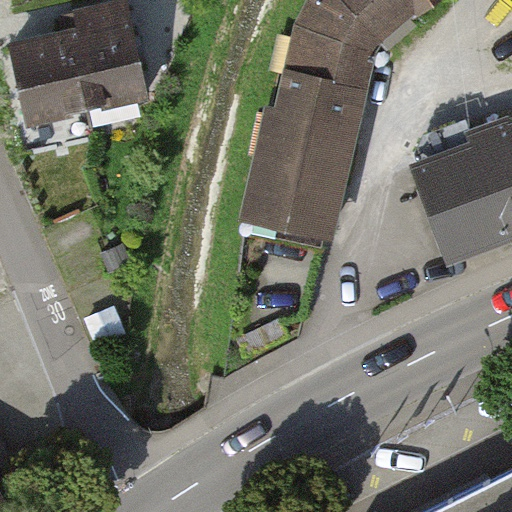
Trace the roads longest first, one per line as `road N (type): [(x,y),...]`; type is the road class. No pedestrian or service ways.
road 1 (primary): [(162,511),(357,392),(511,328)]
road 2 (residential): [(134,511),(72,378),(0,184)]
